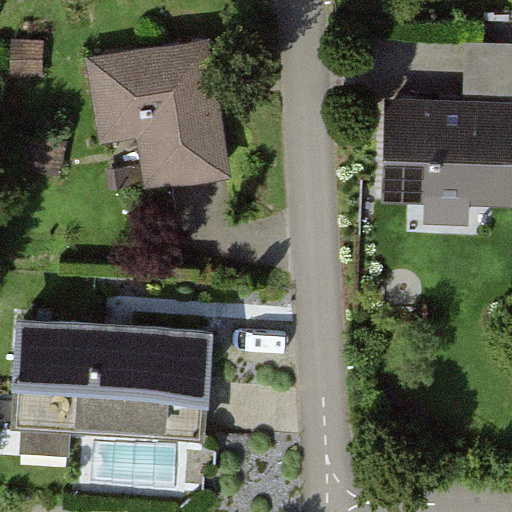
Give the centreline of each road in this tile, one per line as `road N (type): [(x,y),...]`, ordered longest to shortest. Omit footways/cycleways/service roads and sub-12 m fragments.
road 1 (residential): [(341,503),(329,455),(303,0)]
road 2 (residential): [(511,511),(341,503)]
